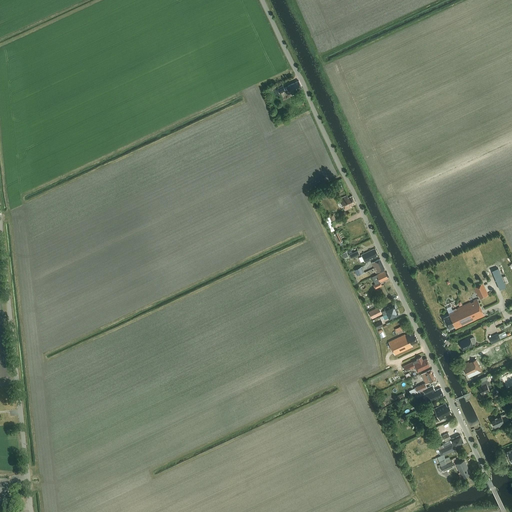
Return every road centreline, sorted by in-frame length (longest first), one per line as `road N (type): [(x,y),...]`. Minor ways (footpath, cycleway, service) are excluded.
road 1 (unclassified): [(502,511),(261,0)]
road 2 (unclassified): [(32,511),(0,202)]
